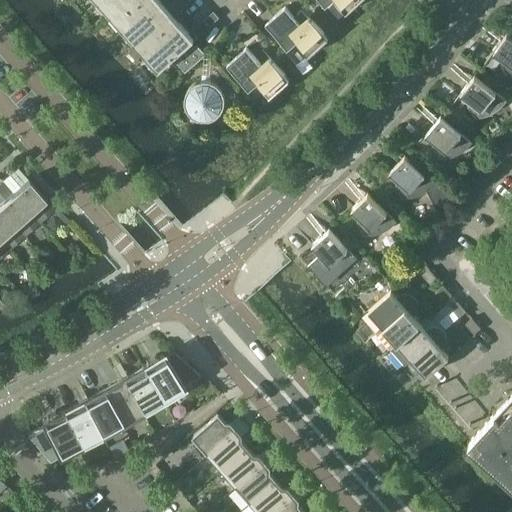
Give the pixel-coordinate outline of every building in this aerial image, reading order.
[(99,0),(98,1),(110,15),(127,0),(99,0)] [(127,0),(110,15),(122,28),(154,0),(127,0)] [(164,3),(161,0),(154,0),(122,28),(134,42),(169,11),(166,7),(169,5),(167,2),(164,3)] [(176,0),(174,0),(169,5),(166,7),(169,11),(134,42),(146,56),(182,24),(176,18),(179,16),(176,12),(182,7),(176,0)] [(320,0),(326,6),(332,0),(334,0),(346,13),(360,0),(320,0)] [(286,6),(266,23),(288,48),(296,42),(309,56),(328,39),(302,10),(294,16),(286,6)] [(219,17),(214,11),(204,19),(210,25),(219,17)] [(190,33),(182,24),(146,56),(159,70),(197,37),(192,31),(190,33)] [(511,36),(507,33),(507,32),(497,25),(494,29),(504,37),(494,51),(505,59),(501,64),(509,76),(511,75),(511,36)] [(206,54),(197,45),(176,62),(185,72),(206,54)] [(247,47),(227,64),(249,90),(257,83),(270,97),(289,80),(270,59),(263,66),(247,47)] [(506,100),(475,75),(461,92),(471,101),(468,105),(475,118),(485,116),(492,113),(500,109),(506,100)] [(200,80),(195,82),(191,85),(188,89),(186,94),(185,99),(186,105),(187,109),(191,114),(195,117),(199,119),(205,120),(210,119),(215,117),(219,114),(222,110),(224,105),(225,100),(224,95),(222,90),(219,86),(215,83),(210,80),(205,80),(200,80)] [(472,142),(441,115),(426,132),(436,141),(433,146),(439,158),(451,157),(459,154),(466,149),(472,142)] [(435,182),(406,154),(390,171),(400,180),(396,185),(402,197),(410,197),(418,195),(427,191),(435,182)] [(1,180),(39,222),(54,208),(17,166),(1,180)] [(0,208),(24,235),(39,222),(1,180),(0,180),(0,208)] [(397,221),(368,192),(352,208),(362,217),(358,222),(363,235),(377,234),(385,230),(392,226),(397,221)] [(0,238),(9,248),(24,235),(0,208),(0,238)] [(57,208),(53,212),(65,224),(69,220),(57,208)] [(347,247),(330,228),(327,230),(324,234),(313,243),(322,253),(308,265),(324,282),(339,269),(346,267),(353,262),(357,259),(347,247)] [(346,235),(340,240),(350,251),(356,246),(346,235)] [(0,255),(9,248),(0,238),(0,255)] [(438,279),(429,269),(423,275),(431,284),(438,279)] [(378,296),(386,289),(379,281),(371,288),(378,296)] [(452,295),(443,285),(437,291),(445,301),(452,295)] [(0,293),(0,297),(4,303),(12,296),(5,289),(0,293)] [(391,290),(369,309),(384,326),(415,298),(412,296),(410,295),(408,294),(405,294),(402,294),(400,295),(397,297),(391,290)] [(416,298),(415,298),(384,326),(398,342),(420,323),(414,316),(416,313),(418,309),(418,302),(417,300),(416,298)] [(466,311),(458,301),(451,307),(460,316),(466,311)] [(481,328),(473,318),(466,324),(474,333),(481,328)] [(429,328),(426,330),(420,323),(398,342),(391,348),(405,365),(412,358),(444,330),(441,327),(437,327),(433,327),(429,328)] [(446,333),(444,330),(412,358),(427,375),(449,355),(443,349),(445,346),(447,343),(447,339),(447,335),(446,333)] [(163,354),(142,366),(163,400),(168,397),(183,388),(183,387),(200,375),(173,351),(172,352),(164,357),(163,354)] [(142,412),(163,400),(142,366),(122,377),(142,412)] [(102,389),(121,424),(131,419),(142,412),(122,377),(102,389)] [(100,436),(121,424),(102,389),(82,400),(100,436)] [(511,395),(496,412),(468,442),(511,481),(511,395)] [(82,400),(61,411),(79,447),(95,439),(100,436),(82,400)] [(79,447),(61,411),(42,421),(43,424),(26,433),(50,461),(59,456),(59,457),(79,447)] [(194,436),(209,453),(243,422),(238,417),(231,423),(226,423),(219,415),(194,436)] [(249,429),(243,422),(209,453),(223,469),(247,447),(241,440),(241,435),(249,429)] [(223,469),(237,485),(272,455),(267,449),(259,455),(254,455),(247,447),(223,469)] [(277,461),(272,455),(237,485),(251,500),(251,501),(276,480),(269,473),(270,467),(277,461)] [(271,511),(300,487),(295,481),(288,488),(282,487),(276,480),(251,501),(240,511),(241,511),(271,511)] [(306,493),(300,487),(271,511),(303,511),(298,505),(298,500),(306,493)] [(203,511),(209,507),(204,501),(198,505),(203,511)]
